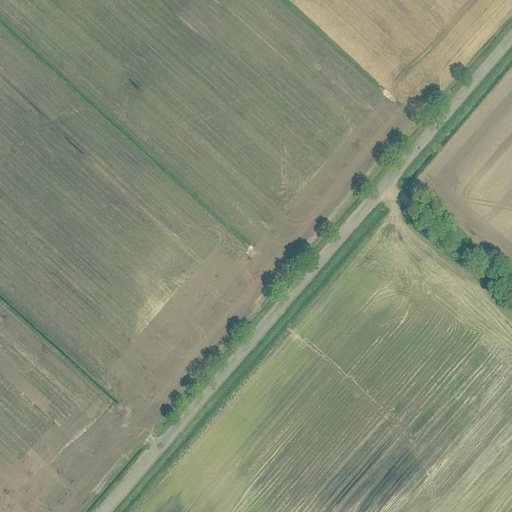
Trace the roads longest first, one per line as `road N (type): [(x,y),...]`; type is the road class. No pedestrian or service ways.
road 1 (tertiary): [(105,511),(511,39)]
road 2 (track): [(388,184),(511,291)]
